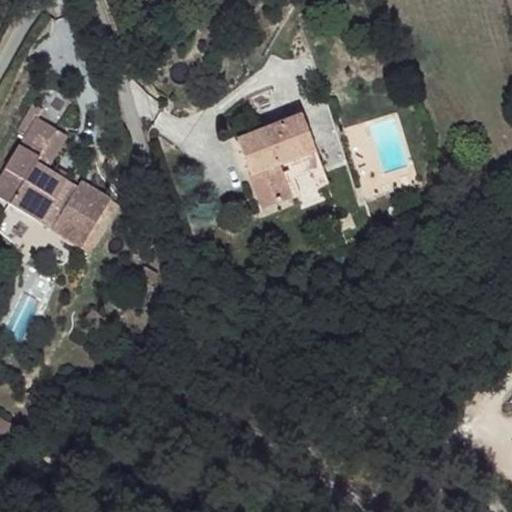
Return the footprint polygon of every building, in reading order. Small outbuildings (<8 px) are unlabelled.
[(0,178),(0,195),(83,245),(113,197),(83,179),(79,184),(48,165),(67,133),(39,116),(44,107),(35,102),(19,129),(27,134),(0,178)] [(310,138),(245,158),(267,227),(295,219),(331,207),(322,173),(310,138)] [(113,197),(83,245),(90,250),(120,201),(113,197)] [(147,263),(132,289),(145,297),(161,271),(147,263)] [(95,306),(87,315),(101,328),(109,318),(95,306)] [(0,462),(9,467),(26,429),(0,417),(0,462)]
